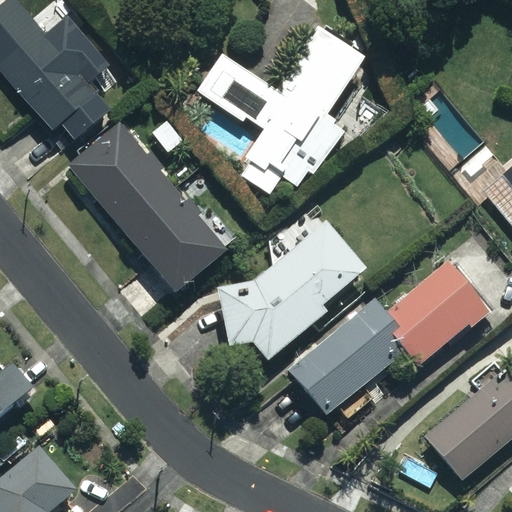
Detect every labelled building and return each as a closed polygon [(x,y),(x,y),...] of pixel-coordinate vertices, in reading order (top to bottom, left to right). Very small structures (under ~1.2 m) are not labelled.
[(0,79),(47,140),(76,118),(86,131),(105,117),(83,88),(104,72),(64,21),(43,36),(15,0),(14,0),(0,11),(0,79)] [(220,60),(194,98),(242,129),(245,124),(264,136),(245,166),(248,168),(239,183),(268,201),(279,184),(294,193),(304,178),(310,182),(341,141),(323,126),(361,70),(314,38),(275,97),(220,60)] [(485,143),(431,82),(397,112),(451,173),(485,143)] [(164,127),(149,140),(168,162),(183,149),(164,127)] [(117,132),(67,175),(86,197),(81,201),(120,246),(123,243),(148,271),(142,276),(155,290),(158,287),(173,304),(224,261),(220,257),(225,253),(211,237),(208,239),(196,226),(201,222),(187,207),(183,211),(158,181),(164,176),(149,158),(144,163),(117,132)] [(499,162),(467,186),(483,206),(488,202),(511,234),(511,157),(502,166),(499,162)] [(255,288),(214,296),(226,358),(249,354),(265,372),(324,321),(320,316),(364,278),(323,231),(255,288)] [(384,320),(373,305),(285,378),(323,424),(329,419),(339,431),(375,402),(365,391),(403,360),(416,376),(463,336),(467,340),(487,323),(444,271),(384,320)] [(470,385),(476,392),(420,440),(462,490),(511,446),(511,365),(500,376),(492,366),(470,385)] [(0,426),(31,400),(8,372),(2,377),(0,374),(0,426)] [(0,483),(0,511),(60,511),(76,498),(36,452),(0,483)]
